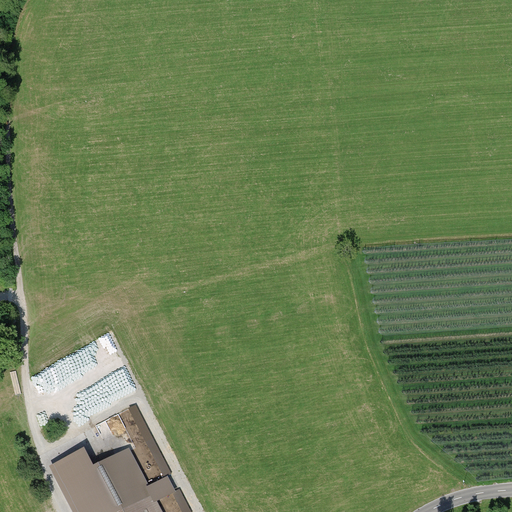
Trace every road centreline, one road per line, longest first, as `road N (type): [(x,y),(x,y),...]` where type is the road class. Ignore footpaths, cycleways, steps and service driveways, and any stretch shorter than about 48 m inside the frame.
road 1 (track): [(67,511),(46,470),(26,391),(20,292)]
road 2 (track): [(20,292),(8,118),(0,115)]
